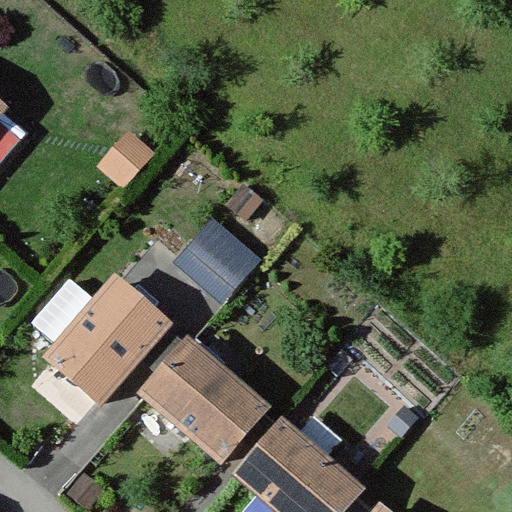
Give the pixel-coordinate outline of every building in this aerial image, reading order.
[(129,132),(97,169),(123,192),(155,156),(129,132)] [(260,263),(213,222),(175,266),(222,307),(260,263)] [(174,328),(114,277),(43,362),(102,412),(174,328)] [(188,340),(138,399),(222,471),(272,413),(188,340)] [(268,511),(351,511),(367,494),(283,421),(232,481),(268,511)]
